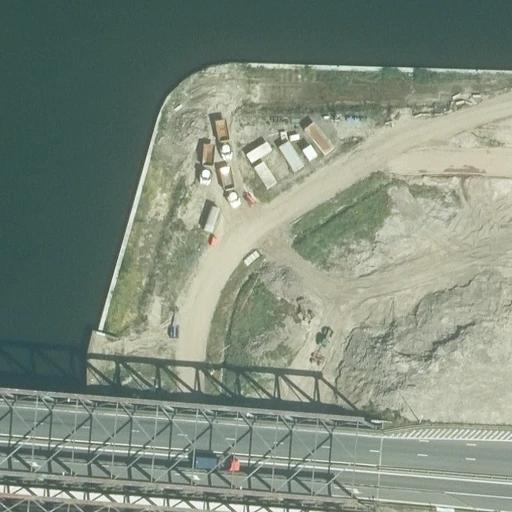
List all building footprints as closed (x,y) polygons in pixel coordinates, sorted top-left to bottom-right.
[(300,131),(321,157),(332,147),(312,122),(300,131)] [(288,141),(276,147),(288,173),(301,167),(288,141)] [(265,142),(243,153),(248,163),(270,153),(265,142)] [(276,154),(251,165),(262,189),(286,178),(276,154)] [(212,179),(211,202),(220,203),(221,179),(212,179)] [(466,222),(466,233),(494,234),(494,223),(466,222)]
